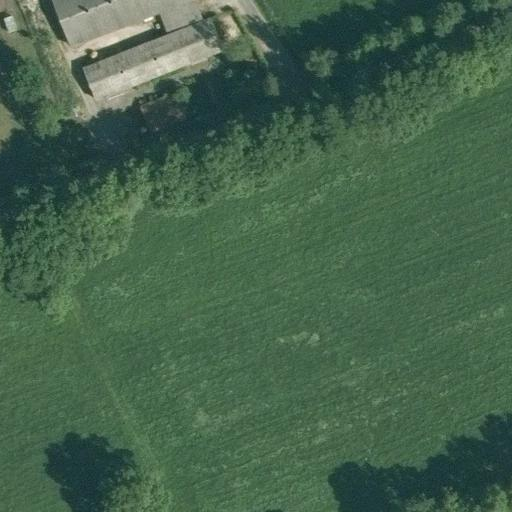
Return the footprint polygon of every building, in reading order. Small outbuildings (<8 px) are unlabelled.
[(54,0),(72,45),(162,10),(188,0),(54,0)] [(196,0),(188,0),(162,10),(171,34),(199,24),(205,21),(196,0)] [(225,48),(213,18),(205,21),(199,24),(211,54),(225,48)] [(171,34),(85,68),(97,99),(211,54),(199,24),(171,34)] [(178,93),(140,107),(149,131),(187,116),(178,93)]
